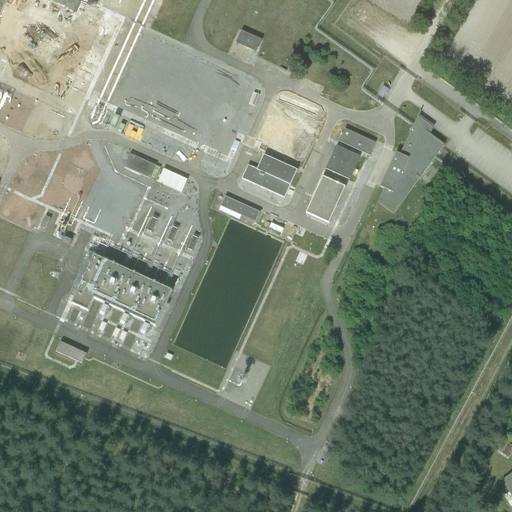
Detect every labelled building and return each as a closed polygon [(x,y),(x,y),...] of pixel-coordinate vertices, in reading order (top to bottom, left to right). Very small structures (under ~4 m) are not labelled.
[(81,0),(48,0),(48,2),(43,0),(40,0),(37,9),(34,7),(34,3),(27,2),(26,7),(21,14),(27,19),(29,16),(40,21),(36,29),(29,26),(24,36),(21,35),(21,30),(14,29),(14,34),(9,42),(15,46),(17,43),(27,48),(55,61),(65,37),(68,39),(72,30),(69,29),(81,0)] [(240,31),(235,44),(255,53),(261,41),(240,31)] [(0,121),(22,131),(36,99),(0,84),(0,121)] [(377,96),(382,99),(388,90),(383,87),(377,96)] [(289,155),(311,105),(287,94),(264,144),(289,155)] [(420,113),(419,112),(414,124),(400,156),(396,154),(380,188),(384,189),(373,212),(375,212),(378,204),(393,215),(418,180),(419,180),(436,157),(444,146),(430,135),(434,127),(418,116),(420,113)] [(339,142),(369,157),(375,144),(345,129),(339,142)] [(359,157),(336,147),(325,170),(349,181),(351,175),(356,176),(358,172),(354,170),(359,157)] [(123,168),(149,180),(155,167),(129,155),(123,168)] [(297,171),(263,156),(257,170),(247,166),(241,180),(284,199),(297,171)] [(163,170),(157,183),(181,194),(187,181),(163,170)] [(306,214),(328,224),(345,188),(322,178),(306,214)] [(224,197),(220,207),(220,208),(219,211),(239,220),(240,217),(255,224),(259,213),(224,197)] [(40,228),(45,230),(50,219),(45,217),(40,228)] [(169,240),(180,245),(188,227),(177,222),(169,240)] [(155,328),(172,292),(94,256),(71,305),(88,312),(94,300),(155,328)] [(130,347),(135,336),(129,334),(125,344),(130,347)] [(55,353),(81,365),(86,355),(60,343),(55,353)] [(497,452),(507,458),(511,451),(511,447),(503,442),(497,452)] [(511,473),(502,480),(510,492),(503,496),(508,505),(511,502),(511,473)]
